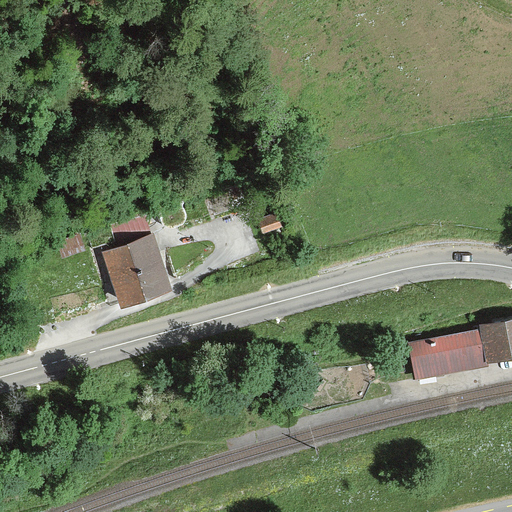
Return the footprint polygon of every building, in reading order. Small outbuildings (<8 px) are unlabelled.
[(274,213),(260,219),(264,228),(278,222),(274,213)] [(109,226),(87,233),(92,248),(114,240),(109,226)] [(78,235),(59,242),(63,254),(82,247),(78,235)] [(153,245),(150,236),(107,251),(123,300),(167,285),(153,245)] [(57,328),(50,302),(33,307),(40,333),(57,328)] [(482,332),(412,345),(416,365),(486,352),(499,350),(501,356),(511,354),(511,319),(494,322),(495,326),(482,329),(482,332)]
